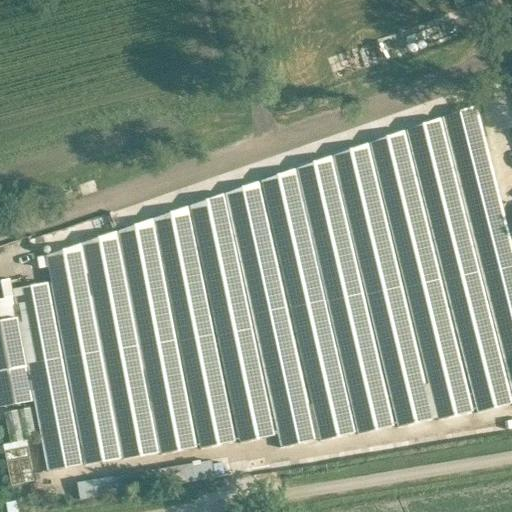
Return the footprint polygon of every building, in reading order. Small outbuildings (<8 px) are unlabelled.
[(10,268),(9,282),(44,282),(44,269),(10,268)] [(0,300),(0,407),(31,401),(12,298),(0,300)] [(4,451),(11,486),(33,482),(27,447),(4,451)] [(210,460),(76,484),(79,501),(84,500),(213,477),(210,460)] [(16,511),(14,501),(5,502),(6,511),(16,511)]
